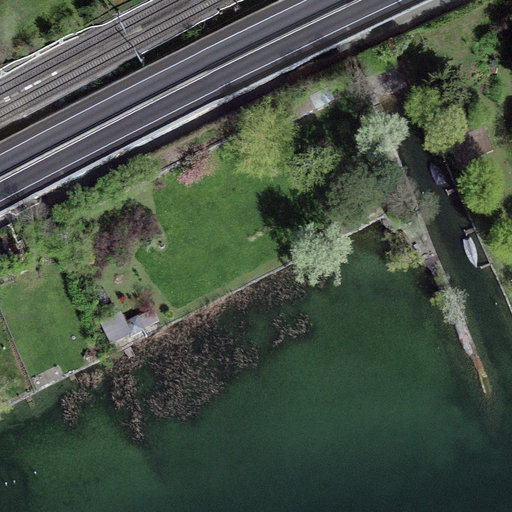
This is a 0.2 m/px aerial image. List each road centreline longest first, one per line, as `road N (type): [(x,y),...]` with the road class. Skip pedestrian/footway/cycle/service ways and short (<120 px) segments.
road 1 (residential): [(0,223),(450,0)]
road 2 (motorway): [(0,192),(386,0)]
road 3 (motorway): [(327,0),(0,166)]
